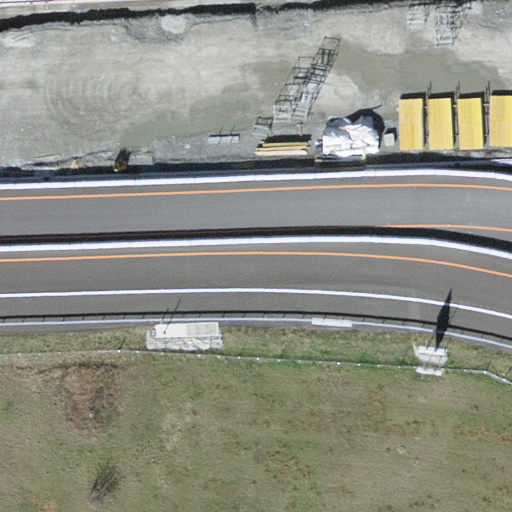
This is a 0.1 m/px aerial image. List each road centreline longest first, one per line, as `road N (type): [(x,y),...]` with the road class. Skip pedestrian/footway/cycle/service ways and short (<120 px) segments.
road 1 (motorway): [(0,277),(293,272),(390,277),(511,298)]
road 2 (motorway): [(0,176),(511,153)]
road 3 (motorway): [(511,38),(0,57)]
